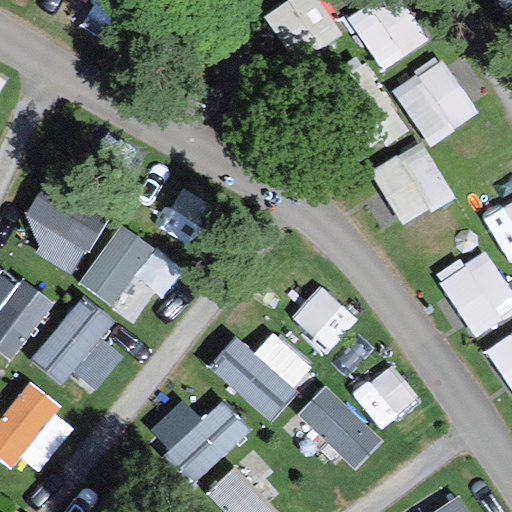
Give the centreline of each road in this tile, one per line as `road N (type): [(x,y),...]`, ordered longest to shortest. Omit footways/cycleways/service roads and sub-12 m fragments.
road 1 (track): [(39,511),(133,403),(282,201)]
road 2 (track): [(239,0),(254,51),(251,98),(226,165)]
road 3 (track): [(363,511),(479,427)]
